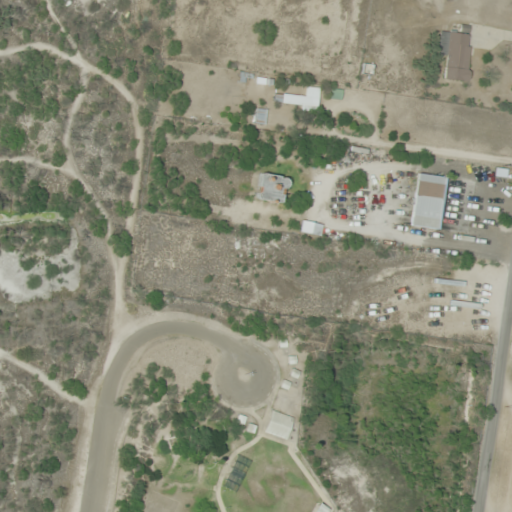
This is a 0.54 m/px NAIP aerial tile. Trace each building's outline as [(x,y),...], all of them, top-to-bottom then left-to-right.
[(438,57),(446,57),(445,80),(468,82),(471,35),(440,32),(438,57)] [(318,89),(306,89),(306,96),(274,95),(274,106),(317,107),(318,89)] [(254,124),(265,125),(267,111),(255,109),(254,124)] [(255,198),(282,203),(287,177),(260,172),(255,198)] [(411,226),(437,229),(443,177),(417,174),(411,226)] [(286,439),(292,418),(270,411),(264,433),(286,439)] [(327,511),(329,510),(317,503),(312,511),(327,511)]
